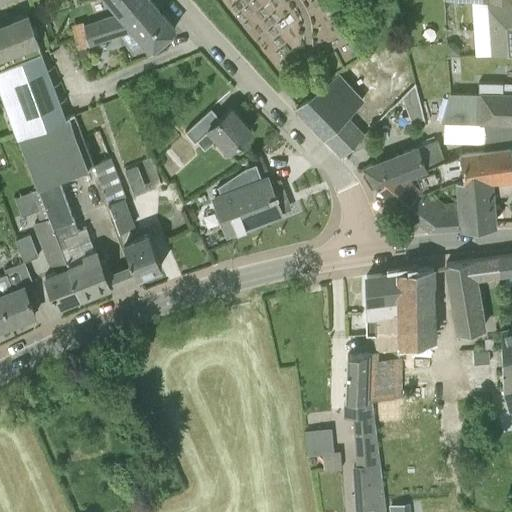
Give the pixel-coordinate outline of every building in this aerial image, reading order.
[(108,0),(120,14),(84,26),(89,44),(134,29),(124,18),(145,0),(108,0)] [(145,0),(124,18),(134,29),(119,34),(133,50),(144,41),(151,49),(175,29),(150,0),(145,0)] [(511,0),(443,0),(443,1),(486,3),(490,54),(511,49),(511,0)] [(0,66),(40,51),(41,51),(28,15),(0,25),(0,66)] [(454,42),(447,42),(446,42),(447,56),(448,56),(461,55),(460,48),(454,42)] [(90,53),(87,45),(85,45),(77,48),(80,57),(81,56),(90,53)] [(0,66),(0,87),(19,134),(66,117),(40,51),(0,66)] [(296,106),(322,132),(343,154),(362,135),(343,116),(362,98),(339,74),(307,95),(296,106)] [(478,81),(478,92),(502,93),(502,82),(478,81)] [(483,142),(483,136),(485,136),(485,132),(511,131),(511,92),(502,93),(478,92),(451,91),(449,92),(441,121),(444,121),(443,142),(460,142),(483,142)] [(415,109),(410,97),(398,103),(404,114),(415,109)] [(185,131),(195,141),(209,127),(230,148),(251,129),(231,107),(219,117),(211,107),(185,131)] [(92,164),(82,134),(74,114),(66,117),(19,134),(39,186),(81,297),(119,282),(114,270),(106,273),(96,247),(94,248),(87,227),(112,217),(92,164)] [(511,131),(485,132),(485,136),(488,136),(488,151),(511,147),(511,146),(511,143),(511,142),(511,131)] [(444,157),(441,149),(437,138),(410,149),(417,170),(438,163),(459,155),(444,157)] [(455,178),(488,177),(489,178),(491,178),(511,175),(511,147),(488,151),(459,155),(438,163),(442,183),(455,178)] [(403,175),(417,170),(410,149),(364,167),(376,184),(403,175)] [(92,164),(112,217),(115,216),(121,230),(134,224),(124,196),(126,196),(111,157),(92,164)] [(218,186),(221,195),(213,198),(227,234),(281,213),(281,212),(280,212),(274,197),(286,192),(280,178),(269,182),(267,177),(262,179),(256,164),(246,168),(218,186)] [(124,170),(129,182),(142,177),(137,165),(124,170)] [(378,186),(395,202),(416,186),(403,175),(376,184),(378,186)] [(455,178),(457,203),(444,204),(422,191),(416,186),(395,202),(401,207),(420,222),(430,229),(494,224),(491,178),(489,178),(488,177),(455,178)] [(57,306),(81,297),(39,186),(30,190),(41,220),(34,222),(47,259),(53,257),(58,268),(45,274),(57,306)] [(132,262),(127,264),(132,277),(161,265),(148,231),(124,240),(132,262)] [(16,239),(24,260),(38,255),(30,233),(16,239)] [(511,253),(496,256),(499,274),(511,271),(511,253)] [(478,278),(499,274),(496,256),(446,263),(448,283),(456,333),(486,327),(478,278)] [(24,285),(33,282),(24,261),(5,268),(8,276),(0,278),(0,302),(8,324),(35,314),(24,285)] [(378,335),(379,349),(403,343),(436,338),(433,265),(429,265),(429,267),(417,268),(417,267),(400,270),(399,270),(398,271),(402,315),(397,316),(377,317),(378,335)] [(377,317),(397,316),(402,315),(398,271),(366,275),(367,301),(366,301),(366,336),(374,336),(378,335),(377,317)] [(0,302),(0,327),(8,324),(0,302)] [(499,316),(500,327),(505,327),(508,326),(507,315),(499,316)] [(511,324),(508,326),(505,327),(501,328),(502,347),(511,346),(511,324)] [(511,346),(502,347),(503,390),(509,411),(511,410),(511,346)] [(488,349),(471,350),(471,359),(488,359),(488,349)] [(368,351),(347,354),(344,414),(353,414),(356,465),(352,466),(353,486),(382,484),(377,432),(375,432),(373,398),(369,398),(368,351)] [(325,451),(327,467),(345,465),(343,448),(336,449),(333,425),(307,427),(310,453),(325,451)]
